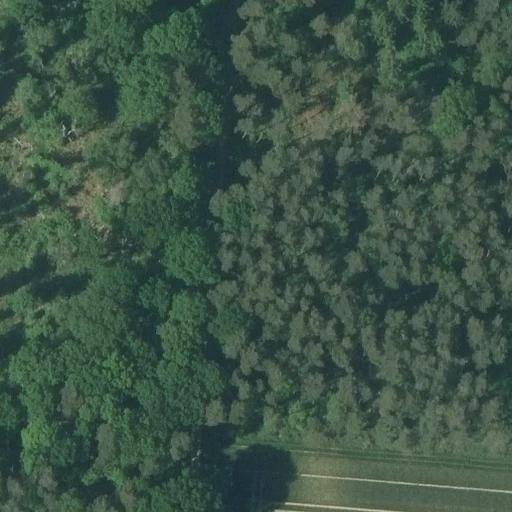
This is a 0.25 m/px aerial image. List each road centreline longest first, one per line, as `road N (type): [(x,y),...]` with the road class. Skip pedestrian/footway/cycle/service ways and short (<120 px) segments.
road 1 (track): [(250,0),(204,511)]
road 2 (track): [(0,426),(511,468)]
